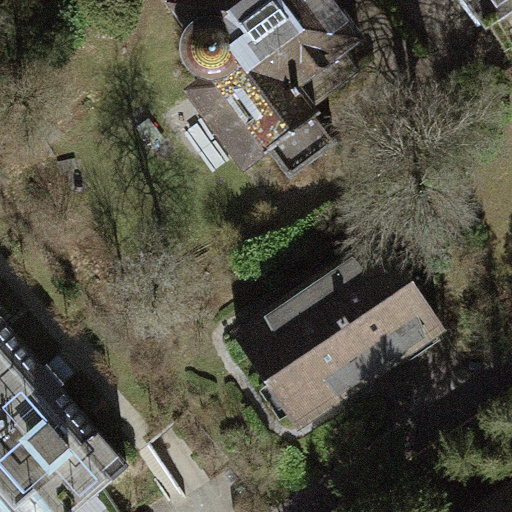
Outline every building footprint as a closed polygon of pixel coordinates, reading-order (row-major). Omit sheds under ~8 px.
[(372,47),(335,0),(195,0),(164,24),(184,51),(181,57),(180,64),(181,75),(183,81),(186,87),(194,94),(201,97),(209,99),(189,104),(246,183),(310,134),(304,126),(352,91),(337,70),(372,47)] [(511,0),(473,0),(496,31),(511,19),(511,0)] [(380,243),(233,346),(301,444),(448,341),(380,243)] [(0,511),(99,511),(97,509),(130,481),(2,330),(0,331),(0,511)] [(511,511),(511,486),(472,511),(511,511)]
